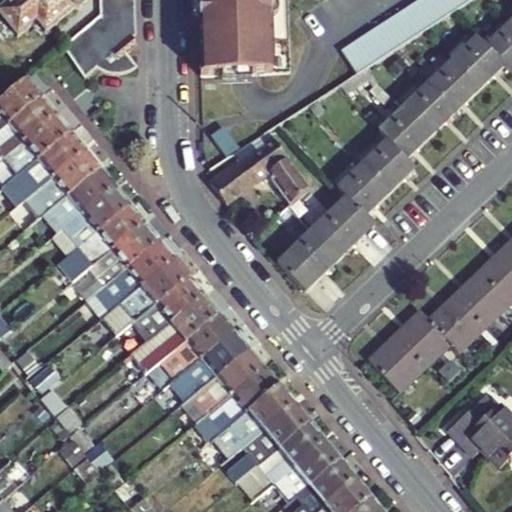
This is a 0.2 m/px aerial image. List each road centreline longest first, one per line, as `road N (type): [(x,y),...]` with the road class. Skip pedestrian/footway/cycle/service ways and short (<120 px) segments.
road 1 (residential): [(310,355),(180,181),(166,0)]
road 2 (residential): [(310,355),(511,162)]
road 3 (residential): [(439,511),(310,355)]
